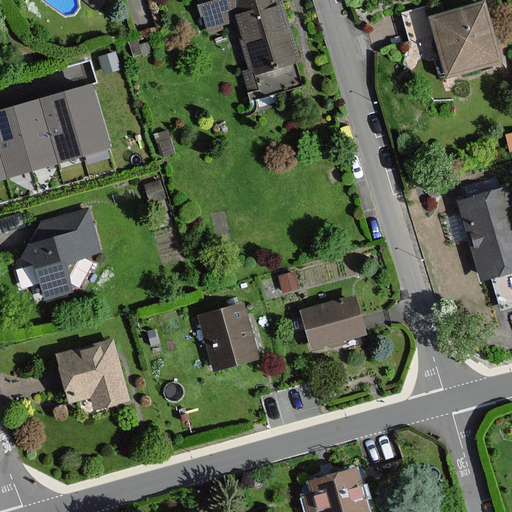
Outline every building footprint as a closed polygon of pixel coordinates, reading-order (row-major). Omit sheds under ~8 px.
[(197,0),(208,33),(235,25),(250,76),(297,62),(277,0),(197,0)] [(485,6),(430,20),(435,38),(445,79),(500,65),(485,6)] [(435,38),(430,20),(428,11),(403,17),(410,44),(435,38)] [(79,90),(52,98),(41,101),(58,162),(110,147),(92,86),(79,90)] [(0,152),(7,176),(58,162),(41,101),(28,104),(1,112),(0,112),(0,152)] [(511,209),(505,187),(458,202),(484,283),(507,275),(511,290),(511,209)] [(46,296),(46,301),(75,294),(69,272),(77,261),(101,255),(91,212),(68,218),(71,230),(36,239),(24,258),(38,265),(39,269),(46,296)] [(298,287),(294,273),(281,276),(285,291),(298,287)] [(304,313),(314,350),(366,336),(356,298),(304,313)] [(201,317),(216,373),(261,361),(247,305),(201,317)] [(107,343),(57,357),(70,404),(92,398),(95,411),(132,401),(124,371),(115,373),(107,343)] [(308,497),(311,511),(367,511),(358,470),(313,481),(316,495),(308,497)]
